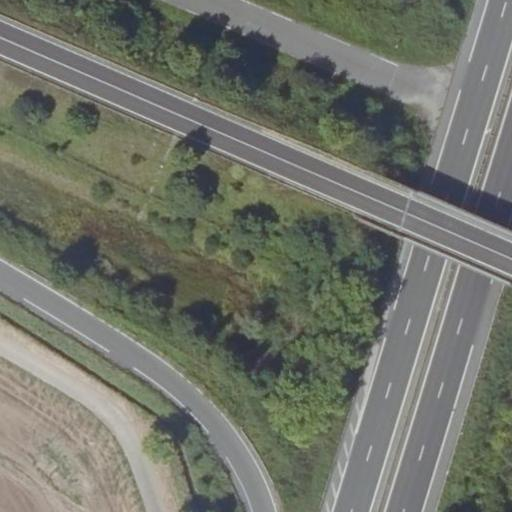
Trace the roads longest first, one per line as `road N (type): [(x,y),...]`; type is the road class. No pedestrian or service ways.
road 1 (trunk): [(509,0),(354,511)]
road 2 (tertiary): [(377,201),(0,38)]
road 3 (trunk): [(401,511),(511,152)]
road 4 (trunk): [(0,265),(208,403),(264,487),(269,511)]
road 5 (unclassified): [(0,344),(115,416),(155,511)]
road 6 (tertiary): [(377,201),(511,259)]
